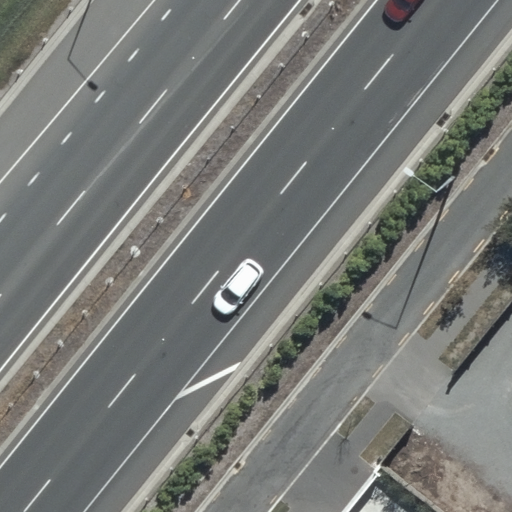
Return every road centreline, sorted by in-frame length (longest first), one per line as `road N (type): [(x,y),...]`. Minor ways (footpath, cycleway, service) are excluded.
road 1 (trunk): [(439,0),(29,511)]
road 2 (residential): [(511,164),(230,511)]
road 3 (trunk): [(0,282),(228,0)]
road 4 (trunk): [(0,218),(194,0)]
